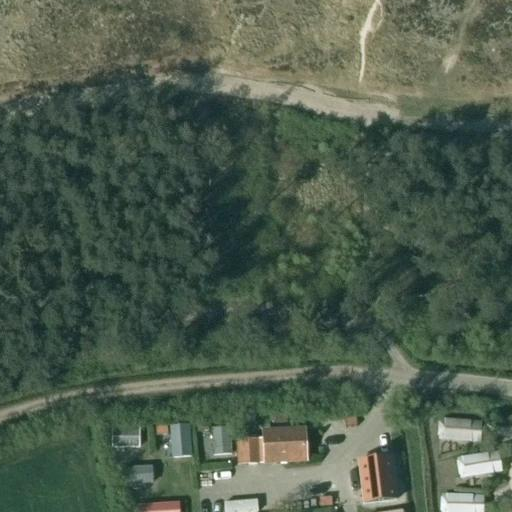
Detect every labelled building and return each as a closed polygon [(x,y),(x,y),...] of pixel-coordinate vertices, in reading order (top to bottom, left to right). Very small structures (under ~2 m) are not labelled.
[(276,425),(287,424),(286,413),(275,414),(276,425)] [(481,447),(482,426),(440,423),(439,444),(481,447)] [(208,426),(196,426),(196,434),(208,434),(208,426)] [(149,453),(150,431),(119,429),(118,452),(149,453)] [(167,429),(155,430),(155,438),(167,437),(167,429)] [(303,432),(263,434),(265,464),(305,462),(303,432)] [(111,441),(111,433),(101,433),(101,441),(111,441)] [(191,433),(169,433),(172,465),(192,463),(191,433)] [(226,437),(207,436),(206,464),(224,465),(226,437)] [(259,442),(236,443),(237,465),(237,468),(260,467),(259,442)] [(502,478),(499,456),(457,462),(461,484),(502,478)] [(393,468),(359,472),(364,511),(383,511),(398,510),(393,468)] [(156,495),(157,470),(130,469),(129,494),(156,495)] [(483,511),(484,501),(442,498),(440,511),(483,511)] [(177,511),(177,503),(141,503),(140,511),(177,511)]
